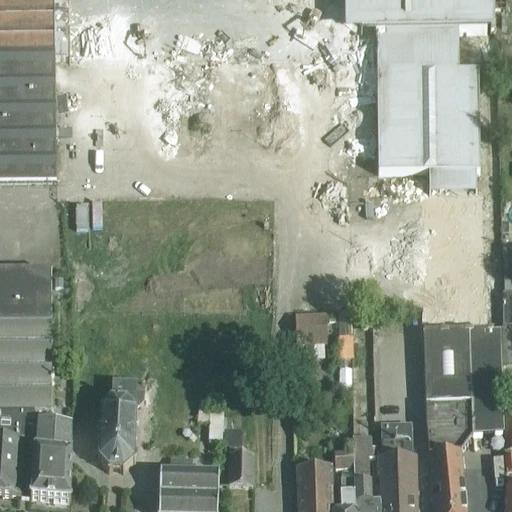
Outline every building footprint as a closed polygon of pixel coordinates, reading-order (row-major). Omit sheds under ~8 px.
[(446,93),(400,93),(400,114),(446,114),(446,93)] [(446,114),(400,114),(400,133),(446,133),(446,114)] [(230,120),(143,120),(143,193),(230,193),(230,120)] [(446,133),(400,133),(400,152),(446,152),(446,133)] [(446,152),(400,152),(399,171),(446,171),(446,152)] [(446,171),(399,171),(400,190),(446,190),(446,171)] [(446,190),(400,190),(400,210),(446,210),(446,190)] [(446,210),(400,210),(400,229),(446,229),(446,210)] [(181,228),(95,228),(95,300),(181,300),(181,228)] [(446,229),(400,229),(399,248),(446,248),(446,229)] [(446,248),(399,248),(399,267),(446,267),(446,248)] [(446,267),(399,267),(399,288),(446,288),(446,267)] [(0,499),(19,501),(25,423),(34,423),(34,416),(52,416),(51,385),(60,385),(60,365),(51,365),(51,278),(0,277),(0,499)] [(511,296),(504,297),(502,297),(503,331),(511,330),(511,296)] [(295,319),(296,350),(327,348),(325,317),(295,319)] [(511,330),(503,331),(501,331),(502,369),(511,368),(511,330)] [(499,339),(424,342),(428,447),(503,444),(499,339)] [(136,450),(136,448),(133,448),(134,434),(136,435),(136,432),(134,432),(135,418),(136,418),(135,415),(143,409),(143,400),(136,400),(136,388),(134,388),(114,388),(114,387),(112,387),(111,405),(109,405),(110,408),(102,415),(101,414),(99,416),(101,417),(101,431),(98,431),(98,433),(100,433),(100,446),(98,446),(98,449),(99,449),(99,463),(97,464),(98,466),(99,465),(108,474),(107,476),(109,477),(109,475),(122,476),(122,477),(125,476),(124,475),(133,467),(134,467),(135,465),(134,465),(134,450),(136,450)] [(172,404),(170,438),(192,439),(193,405),(172,404)] [(200,404),(200,413),(208,413),(209,405),(200,404)] [(224,411),(213,410),(212,446),(242,447),(242,433),(232,433),(232,420),(224,420),(224,411)] [(198,414),(197,427),(209,427),(209,414),(198,414)] [(30,502),(70,506),(72,458),(72,438),(63,437),(64,431),(38,428),(36,454),(34,453),(32,483),(30,502)] [(381,464),(377,464),(377,476),(379,476),(379,481),(378,481),(379,507),(379,511),(416,511),(416,462),(415,462),(414,428),(380,429),(381,464)] [(377,464),(377,452),(370,452),(369,443),(354,444),(354,459),(354,473),(353,485),(354,511),(379,511),(379,507),(370,508),(369,488),(366,488),(365,464),(377,464)] [(229,470),(228,490),(252,491),(253,471),(254,460),(243,460),(243,454),(230,453),(230,459),(229,470)] [(453,456),(430,459),(427,460),(432,511),(465,511),(461,456),(453,456)] [(354,459),(334,459),(334,471),(335,474),(354,473),(354,459)] [(159,503),(158,511),(217,511),(218,505),(219,479),(193,479),(194,464),(172,463),(171,478),(160,477),(159,503)] [(331,511),(330,471),(297,473),(297,511),(331,511)] [(354,511),(353,485),(341,485),(341,498),(340,499),(340,511),(354,511)]
